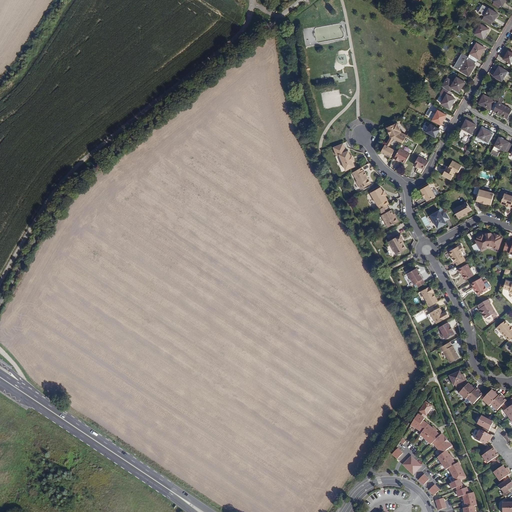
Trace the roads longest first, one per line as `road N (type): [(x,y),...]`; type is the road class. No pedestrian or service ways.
road 1 (track): [(268,25),(70,191),(0,303)]
road 2 (residential): [(511,381),(481,375),(466,319),(426,250)]
road 3 (primary): [(0,376),(136,466)]
